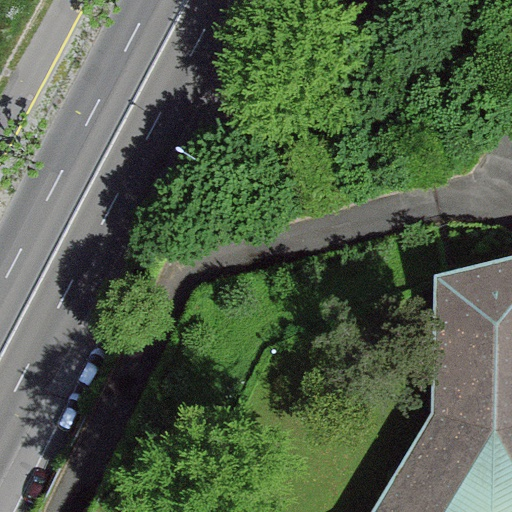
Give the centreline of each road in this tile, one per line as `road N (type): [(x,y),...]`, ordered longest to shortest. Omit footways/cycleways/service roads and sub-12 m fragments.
road 1 (primary): [(0,432),(228,0)]
road 2 (primary): [(152,0),(0,292)]
